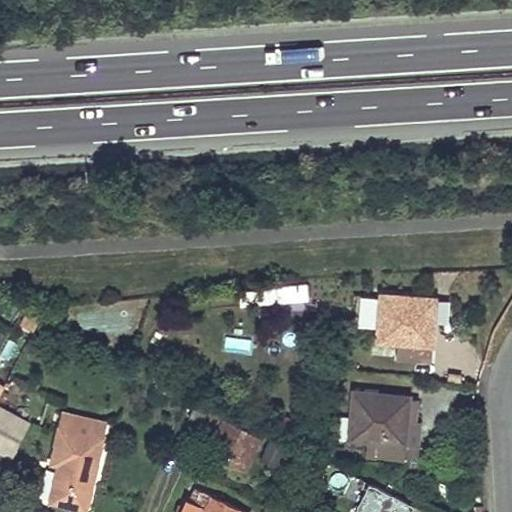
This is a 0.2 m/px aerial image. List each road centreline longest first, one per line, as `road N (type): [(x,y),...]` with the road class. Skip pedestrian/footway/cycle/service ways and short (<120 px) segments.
road 1 (trunk): [(0,130),(511,99)]
road 2 (trunk): [(511,49),(0,79)]
road 3 (residential): [(511,368),(510,511)]
